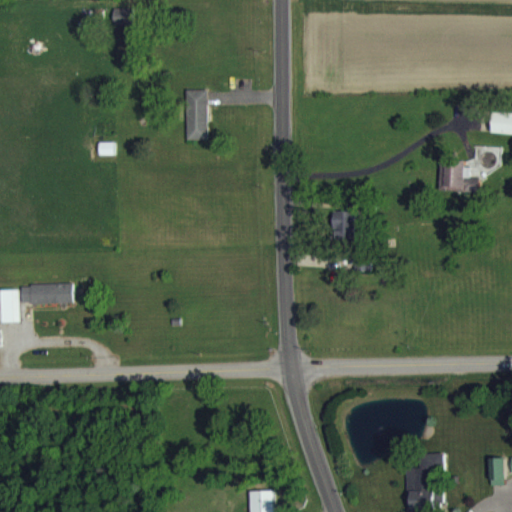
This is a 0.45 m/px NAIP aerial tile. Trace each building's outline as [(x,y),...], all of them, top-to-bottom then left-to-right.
[(133,36),(133,20),(114,21),(115,37),(133,36)] [(188,152),(210,151),(209,101),(187,102),(188,152)] [(511,145),(511,124),(495,124),(494,145),(511,145)] [(442,202),(482,203),(482,190),(467,190),(468,167),(443,166),(442,202)] [(334,250),(357,249),(356,223),(334,223),(334,250)] [(75,315),(75,295),(23,296),(24,316),(75,315)] [(20,301),(0,301),(0,334),(21,334),(20,301)] [(408,503),(413,503),(413,511),(444,511),(445,502),(436,502),(436,487),(446,487),(446,466),(408,466),(408,503)] [(506,470),(491,469),(491,496),(506,497),(506,470)] [(252,511),(276,511),(276,502),(252,503),(252,511)]
